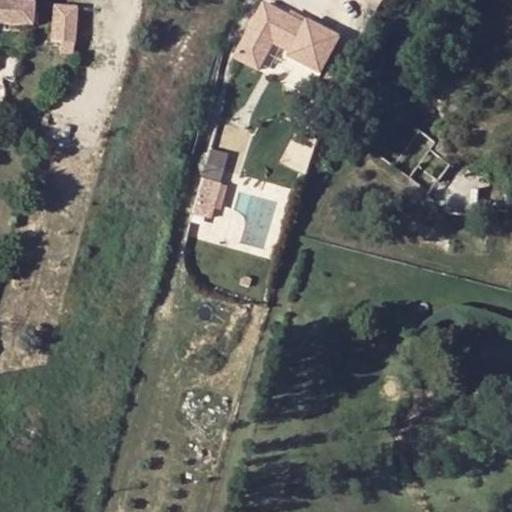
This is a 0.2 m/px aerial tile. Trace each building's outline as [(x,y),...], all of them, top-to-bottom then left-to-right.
[(31,2),(0,0),(0,21),(31,23),(31,2)] [(359,0),(378,11),(384,0),(359,0)] [(320,73),(340,38),(308,20),(305,24),(265,2),(235,56),(258,69),(273,41),(291,51),(288,55),(320,73)] [(54,7),(53,42),(75,42),(76,7),(54,7)] [(211,218),(220,186),(203,181),(194,213),(211,218)]
